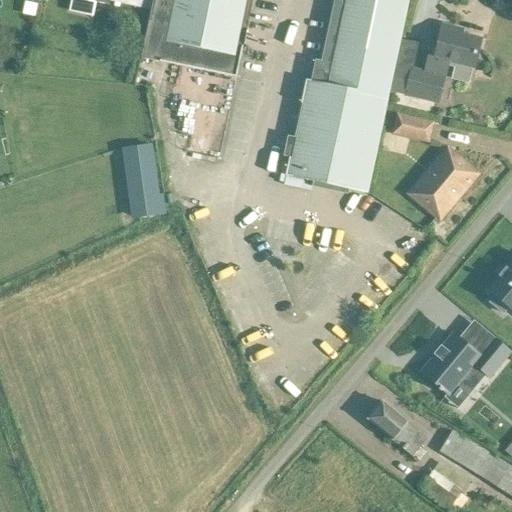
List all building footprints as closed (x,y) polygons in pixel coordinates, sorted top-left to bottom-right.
[(89,1),(89,0),(71,0),(69,11),(86,15),(89,1)] [(152,0),(141,58),(236,78),(243,47),(238,46),(242,27),(247,28),(252,0),(152,0)] [(340,19),(331,63),(392,77),(394,65),(408,0),(338,0),(335,16),(334,16),(334,17),(340,19)] [(392,77),(385,107),(386,107),(390,91),(438,102),(448,61),(474,67),(480,40),(454,34),(455,29),(443,26),(434,61),(429,60),(426,72),(394,65),(392,77)] [(293,138),(285,176),(313,182),(313,181),(367,193),(386,107),(385,107),(392,77),(331,63),(315,60),(311,81),(306,80),(301,104),(302,104),(294,138),(293,138)] [(398,117),(395,132),(406,135),(410,120),(398,117)] [(152,145),(126,149),(135,218),(166,214),(163,196),(159,197),(158,197),(152,145)] [(426,176),(410,194),(439,219),(477,174),(452,154),(430,180),(426,176)] [(511,266),(511,265),(499,280),(497,279),(491,286),(493,288),(480,302),(486,307),(481,313),(494,324),(499,318),(505,323),(511,314),(511,266)] [(511,352),(491,335),(476,353),(456,336),(445,349),(443,347),(435,356),(437,358),(422,376),(448,398),(461,383),(473,394),(487,378),(489,380),(511,352)] [(407,422),(398,415),(383,402),(368,420),(412,457),(426,439),(407,423),(407,422)] [(511,468),(452,432),(439,452),(511,496),(511,468)] [(427,478),(419,489),(446,510),(447,508),(452,511),(453,511),(462,501),(456,497),(455,500),(427,478)]
